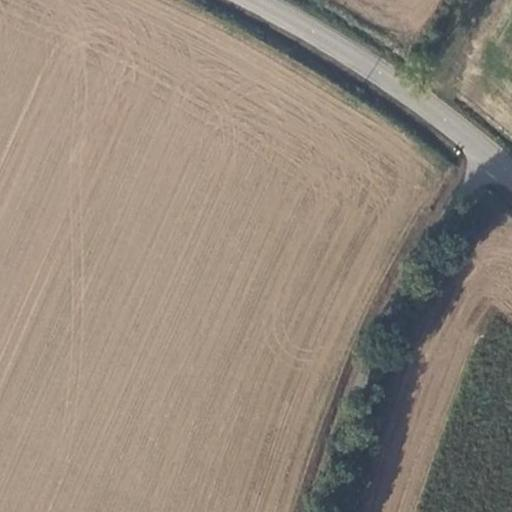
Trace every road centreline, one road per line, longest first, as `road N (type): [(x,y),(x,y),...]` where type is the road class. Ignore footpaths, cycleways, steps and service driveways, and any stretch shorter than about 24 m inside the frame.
road 1 (unclassified): [(483,152),(402,291),(314,511)]
road 2 (tertiary): [(257,0),(391,79),(483,152)]
